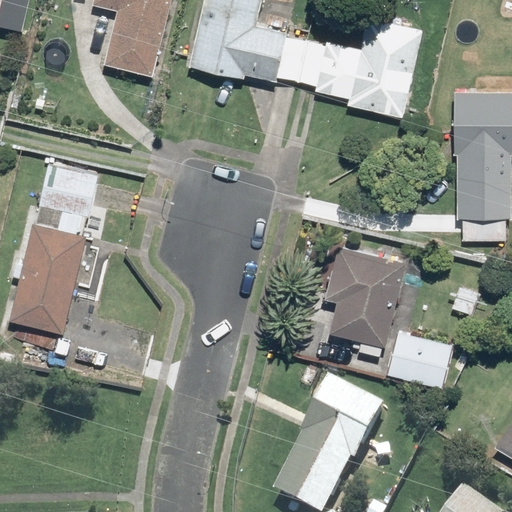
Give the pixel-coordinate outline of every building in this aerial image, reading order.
[(152,72),(170,0),(94,0),(94,2),(118,8),(104,61),(152,72)] [(259,0),(203,0),(190,63),(244,75),(244,72),(276,79),(277,74),(298,78),(306,38),(286,34),(287,29),(255,22),(259,0)] [(402,115),(423,27),(368,14),(360,47),(327,39),(326,43),(310,40),(300,80),(317,84),(316,87),(349,95),(347,102),(402,115)] [(511,89),(454,89),(454,152),(458,152),(457,215),(463,215),(463,238),(506,238),(506,216),(511,216),(511,152),(511,151),(511,89)] [(99,174),(49,162),(39,202),(89,214),(99,174)] [(36,221),(33,220),(9,317),(62,331),(86,233),(82,233),(86,215),(40,204),(36,221)] [(325,296),(337,299),(329,330),(386,344),(394,312),(407,258),(338,242),(325,296)] [(478,291),(460,285),(452,307),(471,313),(478,291)] [(398,330),(387,372),(443,386),(454,344),(398,330)] [(385,408),(330,380),(301,436),(304,437),(275,494),(310,511),(326,511),(352,462),(356,464),(385,408)] [(511,416),(495,444),(511,453),(511,416)] [(497,511),(465,490),(449,511),(497,511)]
